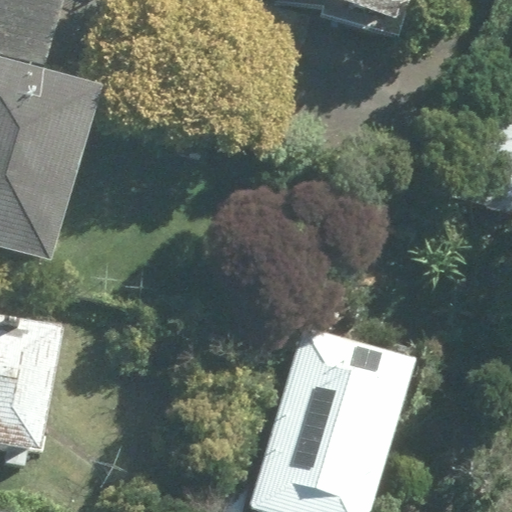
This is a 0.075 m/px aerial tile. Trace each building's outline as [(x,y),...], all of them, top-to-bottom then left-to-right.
[(0,0),(0,60),(44,73),(64,0),(0,0)] [(400,0),(263,0),(263,1),(388,39),(400,0)] [(92,106),(0,78),(0,270),(40,282),(92,106)] [(52,341),(0,330),(0,463),(28,468),(52,341)] [(368,511),(410,372),(296,338),(244,511),(368,511)]
